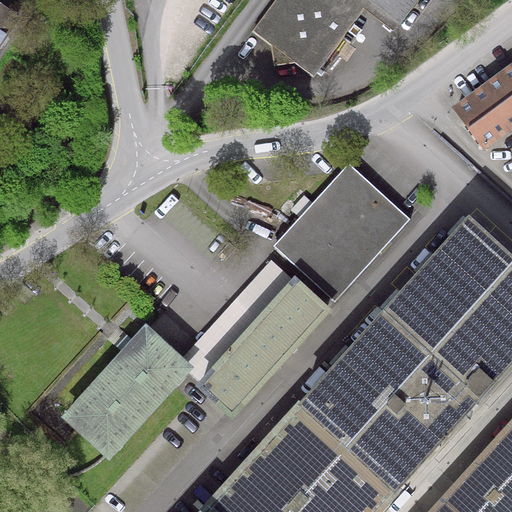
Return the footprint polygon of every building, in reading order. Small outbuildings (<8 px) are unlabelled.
[(0,0),(0,48),(22,15),(0,0)] [(409,0),(275,0),(256,26),(313,69),(364,0),(371,0),(396,18),(409,0)] [(511,120),(511,61),(453,104),(482,143),(511,120)] [(418,223),(350,160),(271,244),(279,252),(183,354),(152,326),(68,419),(113,460),(190,375),(235,417),(418,223)] [(376,511),(511,363),(511,259),(463,215),(193,511),(376,511)] [(511,511),(511,415),(423,511),(511,511)]
